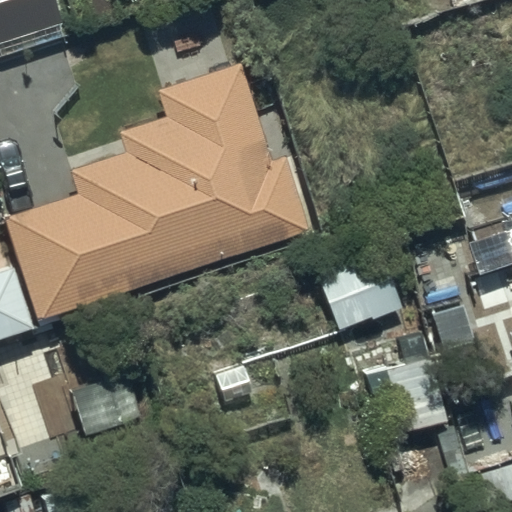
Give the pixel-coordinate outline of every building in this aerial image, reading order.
[(55,22),(48,0),(0,0),(0,46),(1,50),(55,33),(51,23),(55,22)] [(261,157),(231,61),(150,87),(158,113),(111,128),(117,147),(63,165),(71,189),(0,211),(0,218),(31,314),(302,231),(277,152),(261,157)] [(511,219),(511,234),(472,248),(482,278),(511,267),(511,219)] [(378,246),(310,273),(332,328),(399,302),(378,246)] [(0,268),(0,332),(24,324),(4,267),(0,268)] [(417,332),(350,352),(356,374),(360,373),(373,417),(436,398),(417,332)] [(120,369),(61,387),(76,437),(135,420),(120,369)] [(0,486),(9,483),(0,455),(0,486)] [(124,511),(116,476),(35,495),(38,511),(124,511)]
